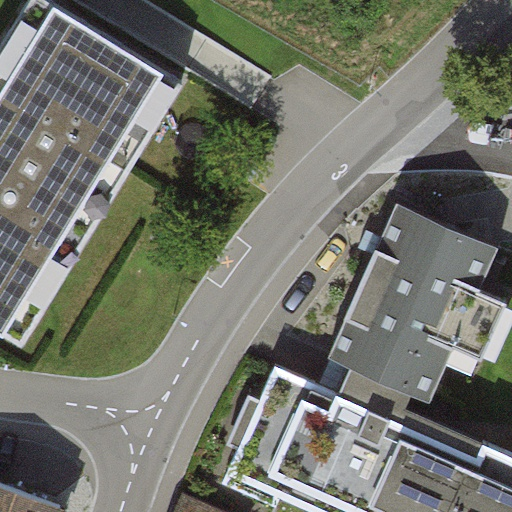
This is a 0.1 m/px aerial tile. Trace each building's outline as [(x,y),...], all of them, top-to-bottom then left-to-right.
[(187,78),(60,0),(32,0),(0,52),(0,322),(26,339),(187,78)] [(345,349),(334,374),(408,406),(418,383),(435,391),(457,340),(482,351),(505,298),(482,288),(496,255),(403,215),(345,349)] [(327,394),(277,372),(228,482),(297,511),(511,511),(511,451),(408,406),(334,374),(327,394)] [(0,511),(62,511),(67,500),(0,472),(0,511)] [(179,511),(210,511),(184,501),(179,511)]
